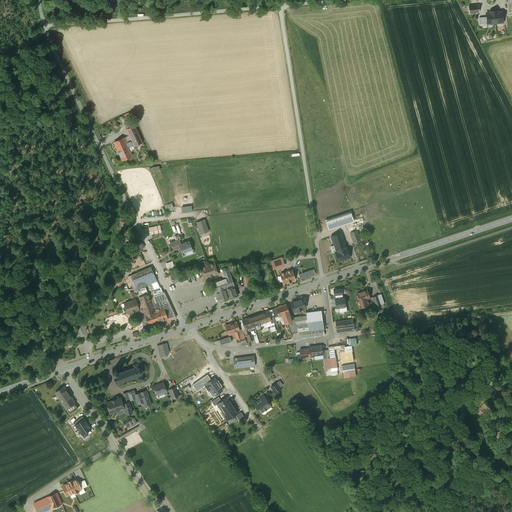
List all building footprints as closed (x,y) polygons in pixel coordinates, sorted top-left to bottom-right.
[(495,0),(482,0),(483,5),(484,9),(496,8),(495,0)] [(481,17),(481,24),(506,22),(505,11),(500,12),(500,10),(486,10),(486,16),(481,17)] [(127,135),(113,141),(122,161),(131,156),(128,149),(142,142),(133,123),(124,128),(127,135)] [(350,211),(325,219),(329,230),(353,222),(350,211)] [(204,219),(196,222),(201,234),(209,231),(204,219)] [(160,225),(149,227),(150,235),(161,232),(160,225)] [(358,231),(350,233),(353,242),(361,240),(358,231)] [(335,254),(338,262),(351,257),(342,232),(333,235),(339,252),(335,254)] [(188,235),(169,241),(172,249),(180,246),(182,253),(193,250),(188,235)] [(271,260),(274,269),(285,265),(282,257),(271,260)] [(208,265),(201,267),(204,279),(219,274),(215,263),(208,265)] [(228,266),(222,269),(225,278),(212,282),(219,302),(238,295),(228,266)] [(151,267),(130,275),(135,287),(156,278),(151,267)] [(292,269),(281,273),(284,283),(295,279),(292,269)] [(313,269),(299,274),(300,279),(315,274),(313,269)] [(178,274),(171,276),(173,283),(180,281),(178,274)] [(368,285),(356,289),(361,303),(370,300),(368,294),(371,293),(368,285)] [(140,297),(148,294),(146,287),(141,289),(142,294),(139,295),(140,297)] [(163,292),(154,296),(153,297),(155,302),(153,303),(153,305),(152,305),(148,294),(140,297),(139,297),(141,302),(137,303),(139,309),(139,311),(140,311),(142,316),(141,316),(141,317),(139,317),(139,318),(140,322),(141,322),(143,321),(145,328),(150,326),(150,325),(175,316),(174,315),(175,314),(174,312),(173,312),(173,311),(173,310),(172,308),(171,308),(171,307),(172,306),(171,305),(170,304),(170,305),(169,302),(168,299),(167,300),(167,299),(167,298),(167,297),(166,294),(165,294),(165,293),(164,293),(164,292),(163,292)] [(344,297),(335,298),(336,308),(346,307),(344,297)] [(302,298),(290,302),(293,312),(305,308),(302,298)] [(136,300),(124,304),(125,306),(124,307),(123,308),(124,310),(125,311),(127,310),(128,313),(139,309),(137,303),(136,300)] [(286,304),(275,308),(278,315),(281,314),(284,324),(287,323),(291,334),(296,332),(286,304)] [(320,308),(306,309),(306,316),(293,317),(301,338),(324,335),(320,308)] [(268,310),(242,319),(245,329),(272,320),(268,310)] [(353,319),(335,321),(337,333),(355,330),(353,319)] [(237,320),(225,324),(228,335),(234,333),(238,344),(246,341),(242,328),(240,329),(237,320)] [(167,343),(157,345),(160,355),(161,358),(169,352),(167,343)] [(309,348),(299,349),(300,360),(312,359),(312,356),(323,355),(322,344),(308,346),(309,348)] [(254,355),(234,357),(235,368),(255,366),(254,355)] [(134,367),(126,370),(125,368),(122,369),(123,371),(118,372),(117,369),(112,370),(113,374),(114,377),(116,383),(118,383),(118,384),(119,384),(120,384),(120,383),(120,382),(137,377),(138,381),(144,380),(143,375),(142,375),(142,374),(142,373),(143,371),(142,369),(143,368),(142,368),(140,367),(139,366),(138,363),(138,362),(138,363),(134,364),(133,364),(133,365),(134,367)] [(344,364),(345,377),(356,376),(355,364),(344,364)] [(213,377),(204,383),(209,391),(211,389),(215,395),(223,390),(213,377)] [(199,378),(193,383),(198,390),(204,385),(199,378)] [(272,386),(276,394),(283,390),(281,386),(283,385),(281,381),(272,386)] [(164,382),(153,386),(156,395),(167,391),(164,382)] [(64,386),(55,392),(67,409),(75,403),(64,386)] [(168,389),(172,399),(179,397),(175,387),(168,389)] [(146,391),(135,395),(138,403),(143,401),(145,407),(151,404),(146,391)] [(238,412),(226,395),(219,401),(216,397),(208,402),(212,408),(217,405),(227,419),(238,412)] [(264,396),(253,404),(261,416),(272,408),(264,396)] [(121,397),(106,402),(110,414),(124,409),(126,414),(133,412),(129,401),(123,403),(121,397)] [(74,422),(79,432),(81,431),(84,437),(89,435),(88,433),(93,430),(86,415),(74,422)] [(136,419),(126,423),(128,427),(138,423),(136,419)] [(69,483),(62,486),(67,496),(74,492),(74,493),(79,491),(78,490),(81,489),(78,482),(77,479),(73,481),(73,480),(68,482),(69,483)] [(78,482),(81,489),(88,486),(85,479),(78,482)] [(57,493),(33,503),(37,511),(43,511),(62,504),(57,493)]
